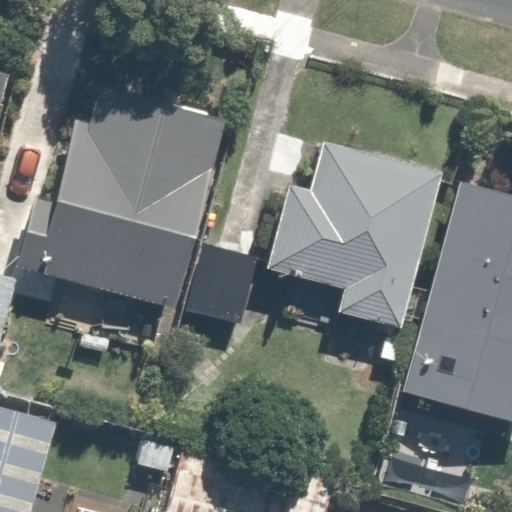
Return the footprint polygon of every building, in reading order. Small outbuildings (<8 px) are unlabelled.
[(175,293),(207,146),(213,116),(98,91),(91,121),(58,113),(26,261),(175,293)] [(301,184),(274,179),(257,265),(338,280),(332,314),(403,328),(434,162),(309,138),(301,184)] [(511,187),(446,172),(396,392),(511,417),(511,187)] [(0,337),(14,279),(0,275),(0,337)] [(149,381),(97,370),(86,420),(138,431),(149,381)] [(31,511),(58,421),(0,404),(0,511),(31,511)] [(171,445),(141,438),(135,460),(166,467),(171,445)] [(324,511),(331,484),(185,449),(169,511),(324,511)]
